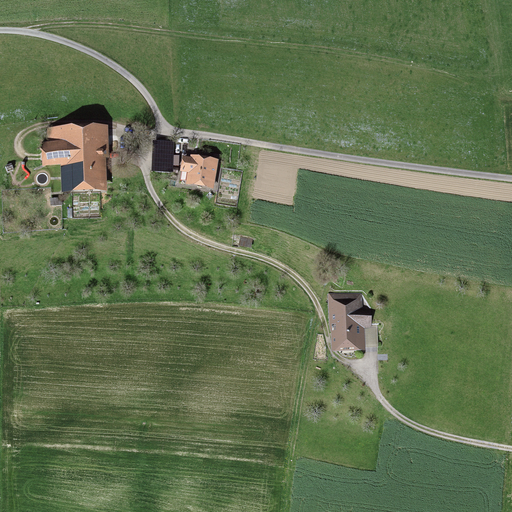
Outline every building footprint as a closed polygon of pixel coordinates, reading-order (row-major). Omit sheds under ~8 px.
[(69,188),(102,187),(101,177),(109,177),(108,158),(110,158),(109,146),(108,146),(107,129),(49,131),(50,144),(45,144),(45,165),(68,164),(69,188)] [(156,172),(173,173),(174,144),(157,143),(156,172)] [(216,165),(206,163),(206,159),(199,158),(198,162),(185,160),(181,181),(212,187),(216,165)] [(253,240),(243,238),(241,246),(252,248),(253,240)] [(370,310),(363,311),(362,293),(329,295),(331,324),(337,323),(338,348),(358,347),(357,325),(371,325),(370,310)]
